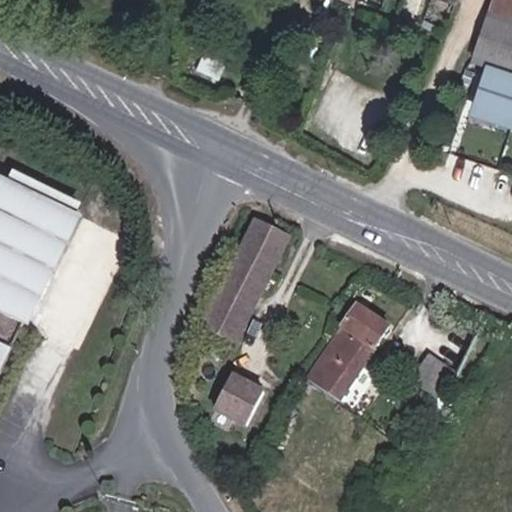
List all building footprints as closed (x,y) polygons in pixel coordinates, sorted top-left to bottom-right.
[(511,13),(511,0),(493,0),(492,6),(511,13)] [(511,74),(511,16),(491,9),(473,62),(511,74)] [(511,75),(491,69),(477,109),(501,117),(503,112),(511,115),(511,75)] [(0,380),(81,217),(0,177),(0,380)] [(238,343),(288,238),(256,222),(205,327),(238,343)] [(341,401),(390,328),(358,306),(309,379),(322,388),(341,401)] [(434,405),(456,374),(430,356),(413,381),(433,395),(428,401),(434,405)] [(248,427),(265,393),(233,377),(216,410),(248,427)] [(333,412),(341,401),(322,388),(314,399),(333,412)]
